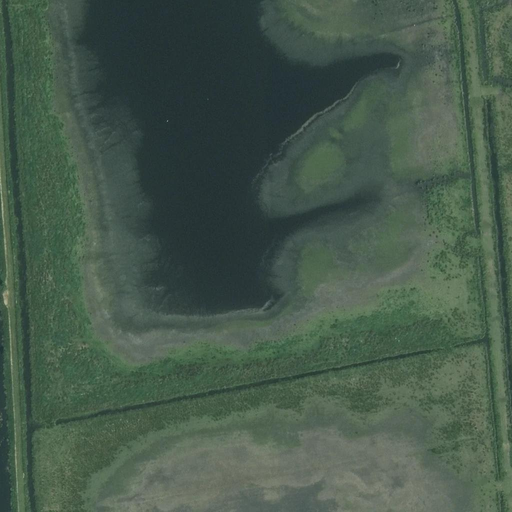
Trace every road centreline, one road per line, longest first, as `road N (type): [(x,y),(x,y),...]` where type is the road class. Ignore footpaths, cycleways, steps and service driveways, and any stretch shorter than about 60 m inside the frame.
road 1 (track): [(511,504),(464,0)]
road 2 (track): [(0,158),(22,511)]
